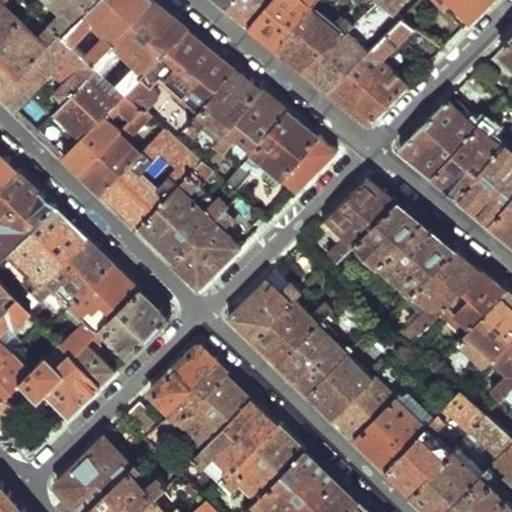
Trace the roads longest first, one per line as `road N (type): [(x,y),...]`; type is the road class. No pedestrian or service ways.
road 1 (residential): [(0,116),(204,315)]
road 2 (residential): [(204,315),(405,511)]
road 3 (residential): [(28,486),(204,315)]
road 4 (residential): [(204,315),(370,147)]
road 5 (residential): [(190,0),(370,147)]
road 6 (residential): [(370,147),(511,8)]
road 7 (residential): [(370,147),(511,264)]
